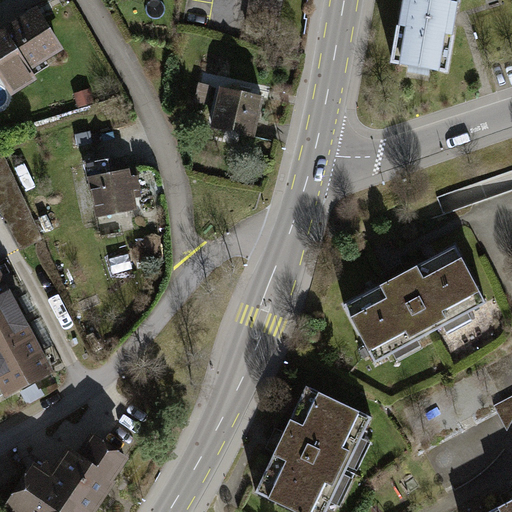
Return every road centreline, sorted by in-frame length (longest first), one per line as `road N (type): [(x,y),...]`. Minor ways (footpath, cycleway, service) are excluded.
road 1 (primary): [(169,511),(235,383),(288,242)]
road 2 (residential): [(81,0),(153,120),(170,167),(184,260)]
road 3 (residential): [(184,260),(169,303),(139,340),(85,389),(0,436)]
road 4 (unclassified): [(314,156),(376,156),(511,109)]
road 5 (primary): [(314,156),(342,0)]
